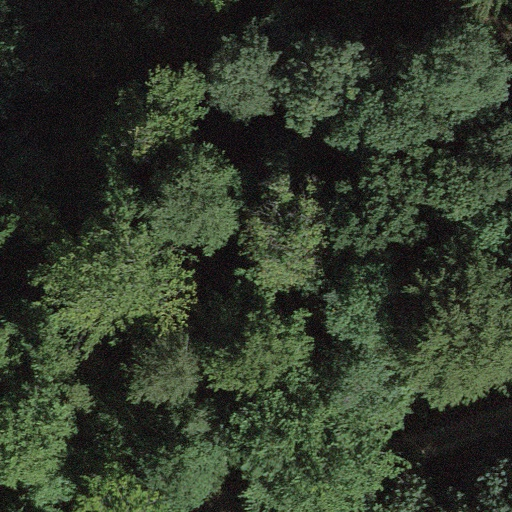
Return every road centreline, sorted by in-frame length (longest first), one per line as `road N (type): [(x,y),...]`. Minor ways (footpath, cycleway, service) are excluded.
road 1 (track): [(0,125),(76,85),(350,0)]
road 2 (track): [(164,511),(511,406)]
